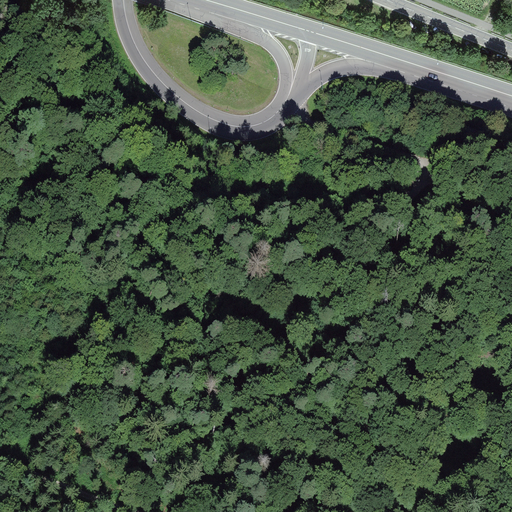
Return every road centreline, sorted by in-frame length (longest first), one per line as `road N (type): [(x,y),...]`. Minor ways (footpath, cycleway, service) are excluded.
road 1 (track): [(0,180),(218,193),(378,213),(400,207),(429,164)]
road 2 (tertiary): [(295,99),(329,72),(354,69),(511,104)]
road 3 (tertiary): [(122,0),(149,69),(206,118),(253,127),(279,112)]
road 4 (primary): [(511,96),(310,31)]
road 5 (tertiary): [(157,0),(277,51),(287,74),(279,112)]
road 6 (track): [(429,164),(309,126),(287,105)]
road 7 (tertiary): [(511,50),(386,0)]
road 8 (track): [(0,462),(118,511)]
